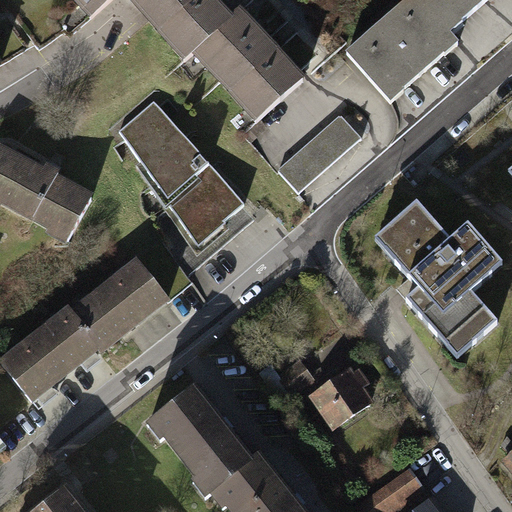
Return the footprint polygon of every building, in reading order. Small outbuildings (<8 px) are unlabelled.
[(55,0),(85,33),(120,2),(181,72),(195,60),(257,130),(306,87),(273,48),(243,15),(232,25),(210,0),(55,0)] [(417,0),(392,22),(351,57),(396,108),(475,40),(467,31),(493,8),(502,0),(417,0)] [(0,75),(12,67),(0,48),(0,75)] [(156,105),(122,132),(192,239),(219,216),(226,224),(247,206),(156,105)] [(348,121),(283,175),(306,203),(371,149),(348,121)] [(0,173),(0,193),(92,239),(111,200),(77,185),(22,156),(11,179),(0,173)] [(452,234),(425,203),(376,245),(416,291),(401,304),(456,369),(510,324),(480,289),(504,269),(465,223),(452,234)] [(160,248),(7,371),(41,413),(76,385),(154,322),(194,290),(160,248)] [(301,367),(277,384),(291,403),(314,387),(301,367)] [(351,374),(315,397),(340,435),(376,412),(351,374)] [(200,391),(151,430),(217,511),(296,511),(246,449),(200,391)] [(415,468),(362,510),(363,511),(397,511),(429,487),(415,468)] [(443,511),(429,495),(408,511),(443,511)] [(81,511),(69,497),(50,511),(81,511)]
